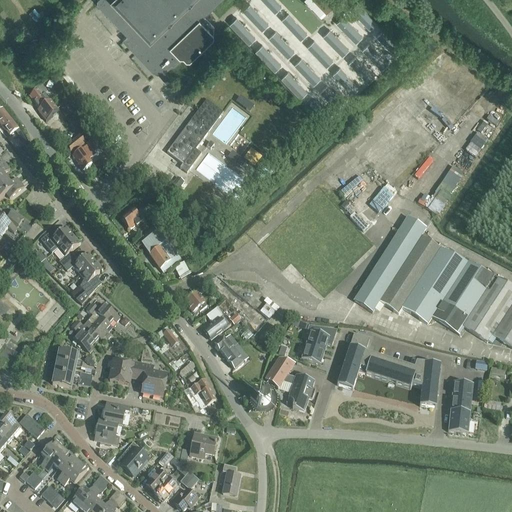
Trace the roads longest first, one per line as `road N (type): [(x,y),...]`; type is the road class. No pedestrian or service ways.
road 1 (residential): [(261,437),(208,353),(91,205)]
road 2 (unclassified): [(511,450),(377,436),(261,437)]
road 3 (residential): [(114,271),(63,211),(28,123)]
road 4 (residential): [(214,421),(93,398)]
